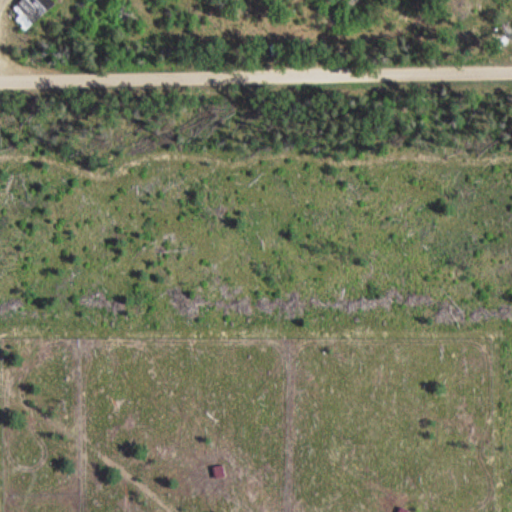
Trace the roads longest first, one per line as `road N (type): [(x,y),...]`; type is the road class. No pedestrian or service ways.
road 1 (residential): [(0,81),(511,68)]
road 2 (track): [(0,368),(79,423),(179,511)]
